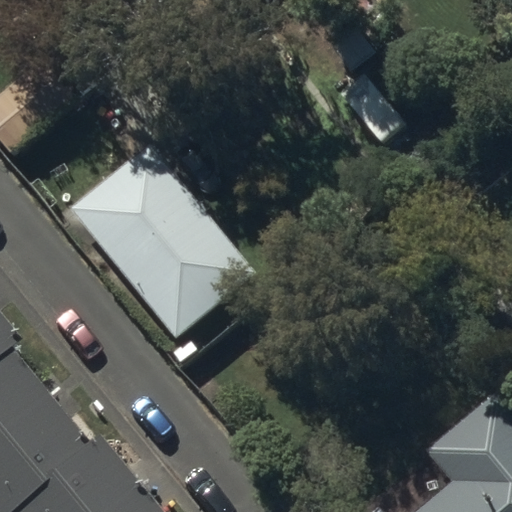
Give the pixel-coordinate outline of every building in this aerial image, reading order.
[(256,0),(218,0),(234,19),(256,0)] [(0,139),(13,154),(84,93),(48,52),(0,93),(0,139)] [(153,145),(74,208),(179,339),(257,275),(153,145)] [(0,511),(155,511),(96,439),(81,451),(0,352),(13,342),(0,325),(0,511)] [(511,511),(511,407),(499,392),(429,450),(455,481),(416,511),(511,511)]
